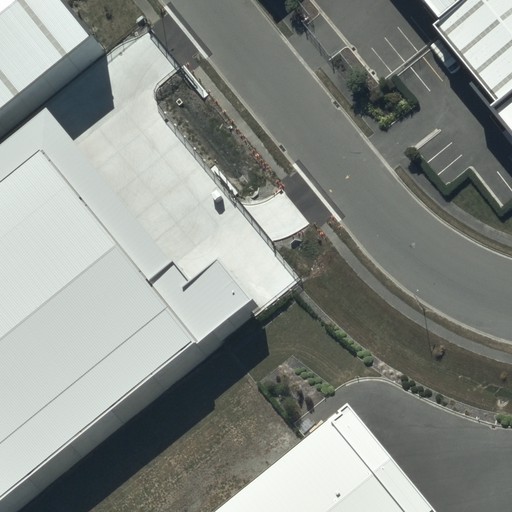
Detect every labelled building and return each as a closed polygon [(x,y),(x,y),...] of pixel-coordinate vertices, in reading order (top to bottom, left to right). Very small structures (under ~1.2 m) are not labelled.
[(0,0),(0,137),(104,54),(60,0),(0,0)] [(511,2),(511,0),(417,0),(457,48),(511,2)] [(511,5),(451,55),(494,109),(488,114),(511,143),(511,5)] [(0,511),(19,511),(260,313),(222,267),(195,289),(55,118),(0,162),(0,511)] [(437,511),(355,412),(231,511),(437,511)]
